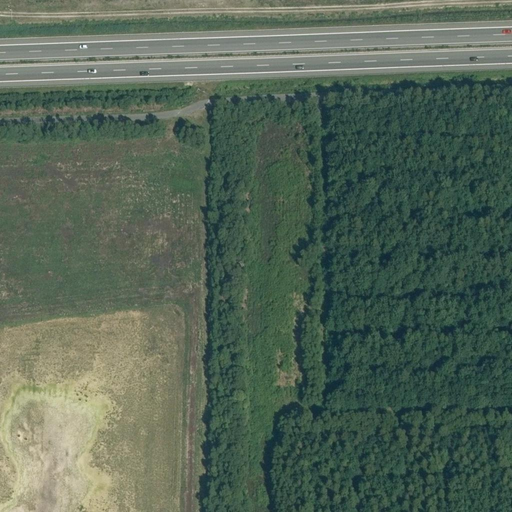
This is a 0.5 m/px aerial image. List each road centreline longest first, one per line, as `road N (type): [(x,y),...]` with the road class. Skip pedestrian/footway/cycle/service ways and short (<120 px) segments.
road 1 (trunk): [(0,75),(511,57)]
road 2 (trunk): [(511,35),(0,53)]
road 3 (track): [(0,13),(511,0)]
